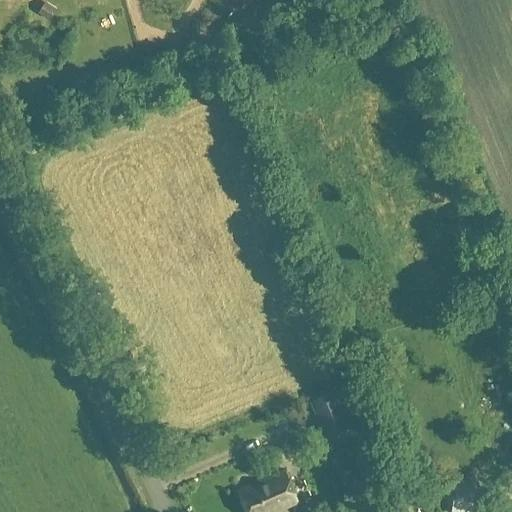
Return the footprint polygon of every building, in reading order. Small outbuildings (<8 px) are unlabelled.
[(311,402),(327,437),(350,427),(334,391),(311,402)] [(252,442),(259,474),(288,468),(281,436),(252,442)] [(497,493),(487,468),(476,472),(485,497),(497,493)] [(237,495),(244,511),(276,511),(297,503),(284,472),(260,482),(261,484),(237,495)] [(474,476),(440,489),(449,511),(459,511),(484,503),(474,476)]
